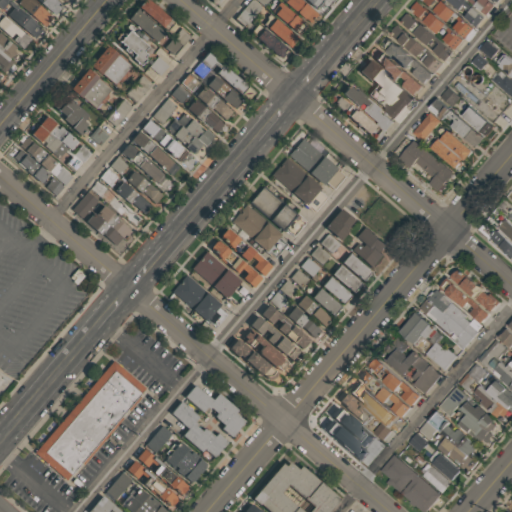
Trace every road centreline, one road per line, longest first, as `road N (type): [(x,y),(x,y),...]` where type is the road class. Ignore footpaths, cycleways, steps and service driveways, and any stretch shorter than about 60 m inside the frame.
road 1 (residential): [(390,511),(0,176)]
road 2 (tertiary): [(0,440),(329,57)]
road 3 (residential): [(206,511),(511,154)]
road 4 (residential): [(511,285),(181,0)]
road 5 (residential): [(0,126),(106,0)]
